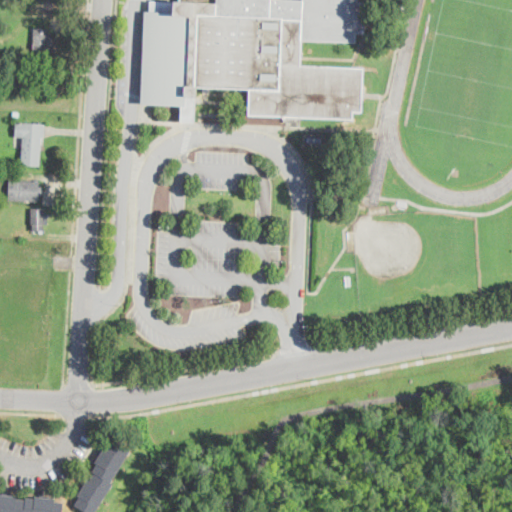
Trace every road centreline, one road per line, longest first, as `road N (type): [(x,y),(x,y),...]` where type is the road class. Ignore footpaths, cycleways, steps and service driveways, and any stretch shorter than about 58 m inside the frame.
road 1 (residential): [(511,328),(139,399),(0,397)]
road 2 (residential): [(104,0),(80,401)]
